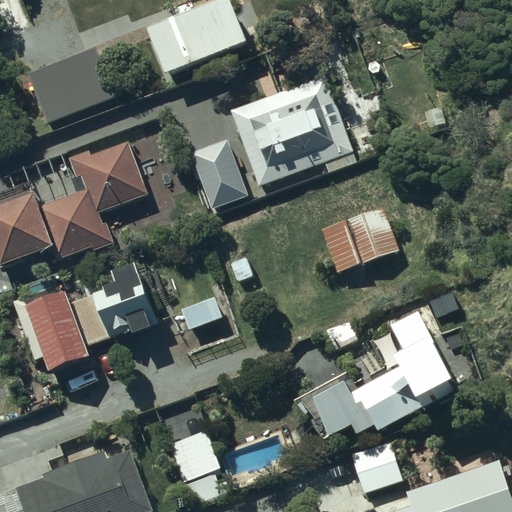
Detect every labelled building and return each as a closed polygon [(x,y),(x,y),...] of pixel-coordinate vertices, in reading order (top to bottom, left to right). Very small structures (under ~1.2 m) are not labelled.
[(148,33),(166,80),(257,43),(242,6),(234,10),(230,0),(224,2),(223,0),(198,0),(174,10),(178,21),(148,33)] [(28,78),(47,127),(117,99),(98,51),(28,78)] [(327,78),(231,112),(259,189),(355,155),(327,78)] [(191,156),(212,213),(250,198),(230,142),(191,156)] [(0,267),(2,272),(53,252),(57,263),(93,250),(94,253),(114,247),(107,226),(103,227),(98,215),(148,198),(130,145),(73,164),(79,180),(71,183),(76,196),(42,210),(31,180),(0,191),(0,267)] [(329,249),(338,276),(401,253),(391,227),(329,249)] [(29,291),(36,307),(31,309),(27,300),(13,305),(35,363),(44,359),(50,376),(91,361),(87,351),(131,334),(133,340),(160,330),(137,267),(112,276),(116,287),(103,292),(104,294),(71,307),(67,296),(62,298),(56,281),(29,291)] [(181,315),(188,335),(223,324),(218,307),(229,303),(222,282),(209,286),(215,305),(181,315)] [(462,394),(418,316),(391,330),(405,356),(394,361),(396,363),(373,375),(377,383),(367,387),(364,380),(357,384),(352,374),(296,404),(303,417),(309,414),(315,426),(320,423),(330,441),(352,429),(357,438),(375,428),(378,435),(421,411),(423,416),(462,394)] [(391,443),(352,455),(364,496),(403,484),(391,443)] [(0,511),(152,511),(130,453),(88,468),(86,464),(0,495),(0,511)] [(396,511),(511,511),(511,493),(500,460),(405,494),(410,507),(396,511)]
